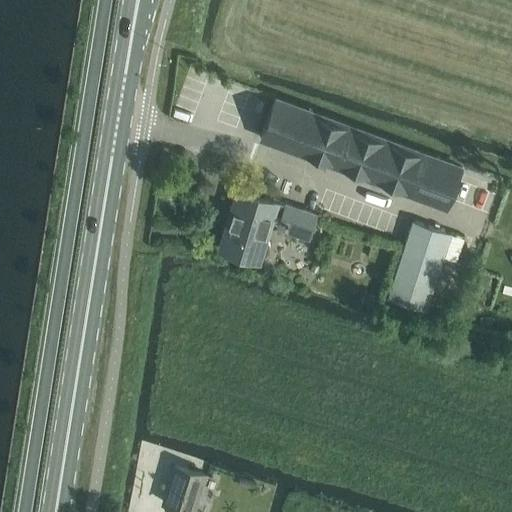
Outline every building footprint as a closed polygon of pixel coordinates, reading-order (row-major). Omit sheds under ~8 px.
[(276,94),(259,139),(299,154),(316,109),(276,94)] [(316,109),(299,154),(337,168),(354,123),(316,109)] [(354,123),(337,168),(374,182),(391,137),(354,123)] [(391,137),(374,182),(411,196),(428,151),(391,137)] [(428,151),(411,196),(447,209),(464,164),(428,151)] [(309,237),(316,214),(240,189),(222,248),(256,259),(271,212),(282,216),(278,227),(309,237)] [(427,310),(451,233),(412,220),(405,238),(386,298),(427,310)] [(198,511),(193,510),(205,474),(175,464),(163,502),(177,506),(175,511),(198,511)]
